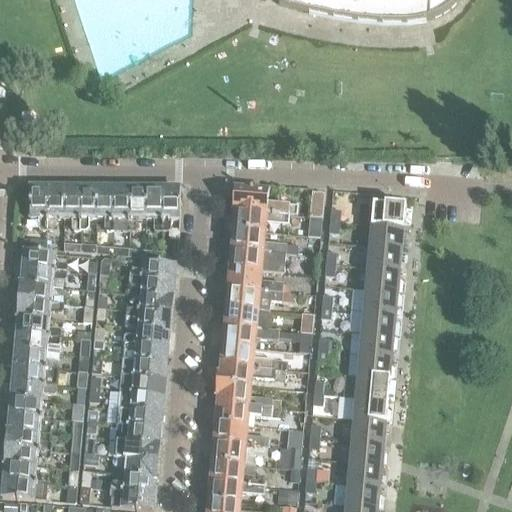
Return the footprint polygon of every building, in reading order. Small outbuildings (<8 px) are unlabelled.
[(280,5),(280,7),(304,13),(317,16),(343,21),(366,24),(378,25),(394,26),(402,26),(415,25),(427,23),(433,21),(439,19),(448,13),(456,6),(460,2),(460,0),(283,0),(283,6),(280,5)] [(11,136),(11,146),(19,146),(19,136),(11,136)] [(511,140),(487,141),(487,153),(511,152),(511,140)] [(48,234),(48,191),(32,191),(32,223),(41,223),(41,233),(42,234),(48,234)] [(48,191),(48,234),(55,234),(56,232),(56,223),(65,223),(65,191),(48,191)] [(81,191),(65,191),(65,223),(73,223),(73,233),(76,235),(81,235),(81,191)] [(81,191),(81,235),(88,235),(90,232),(90,223),(97,223),(98,191),(81,191)] [(98,191),(97,223),(106,223),(106,234),(108,236),(115,235),(115,234),(115,223),(115,191),(98,191)] [(130,191),(115,191),(115,223),(115,234),(130,234),(130,191)] [(130,191),(130,234),(136,234),(138,233),(138,223),(147,223),(147,191),(130,191)] [(163,191),(147,191),(147,223),(155,223),(155,233),(157,235),(163,235),(163,191)] [(163,191),(163,235),(168,235),(171,233),(171,223),(180,223),(180,193),(182,193),(182,191),(163,191)] [(291,219),(292,210),(269,208),(270,192),(256,191),(256,193),(236,191),(234,214),(236,214),(291,219)] [(325,196),(313,195),(311,220),(323,221),(325,196)] [(372,228),(405,231),(407,209),(374,206),(372,228)] [(342,214),(332,213),(331,225),(341,226),(342,214)] [(291,219),(236,214),(234,233),(267,236),(268,226),(291,228),(291,219)] [(311,220),(310,228),(323,229),(323,221),(311,220)] [(340,238),(341,226),(331,225),(329,237),(340,238)] [(405,231),(372,228),(370,250),(403,253),(405,231)] [(234,233),(233,253),(287,258),(288,248),(266,246),(267,236),(234,233)] [(30,250),(47,252),(48,244),(31,242),(30,250)] [(80,257),(81,247),(65,246),(64,255),(80,257)] [(97,249),(81,247),(80,257),(97,258),(97,249)] [(299,249),(288,248),(287,258),(296,258),(298,259),(299,249)] [(97,249),(97,258),(113,260),(114,250),(97,249)] [(130,252),(114,250),(113,260),(129,261),(130,252)] [(370,250),(368,271),(401,274),(403,253),(370,250)] [(130,252),(129,261),(146,262),(146,254),(130,252)] [(233,253),(231,272),(264,275),(265,266),(286,268),(287,258),(233,253)] [(163,255),(146,254),(146,262),(162,263),(163,255)] [(23,272),(68,276),(69,270),(66,268),(56,267),(56,258),(25,255),(23,272)] [(163,255),(162,263),(172,264),(172,263),(176,263),(177,257),(163,255)] [(338,257),(328,256),(327,268),(337,269),(338,257)] [(101,279),(110,280),(111,263),(105,262),(103,265),(101,279)] [(90,266),(89,278),(94,279),(98,279),(99,267),(90,266)] [(145,266),(145,267),(144,274),(133,273),(131,275),(131,282),(175,286),(177,269),(145,266)] [(336,281),(337,269),(327,268),(326,280),(336,281)] [(368,271),(366,293),(399,296),(401,274),(368,271)] [(68,276),(23,272),(22,289),(55,292),(56,284),(65,285),(68,282),(68,276)] [(231,272),(229,292),(292,297),(292,296),(291,295),(291,289),(284,288),(284,287),(263,285),(264,275),(231,272)] [(96,295),(98,279),(94,279),(89,278),(87,294),(96,295)] [(110,280),(101,279),(100,291),(109,292),(110,280)] [(175,286),(131,282),(130,289),(142,290),(141,299),(174,302),(175,286)] [(55,292),(22,289),(21,305),(64,309),(65,302),(63,300),(54,299),(55,292)] [(292,297),(229,292),(227,311),(271,315),(272,305),(282,306),(291,307),(292,297)] [(399,296),(366,293),(364,315),(397,318),(399,296)] [(94,312),(96,295),(87,294),(86,302),(87,302),(86,311),(94,312)] [(128,306),(128,315),(172,319),(174,302),(141,299),(140,307),(128,306)] [(323,311),(333,312),(334,300),(324,299),(323,311)] [(108,301),(99,300),(98,312),(107,313),(108,301)] [(21,305),(19,321),(51,324),(52,316),(62,317),(64,316),(64,309),(21,305)] [(93,328),(94,312),(86,311),(85,311),(84,327),(93,328)] [(270,325),(271,315),(227,311),(226,330),(280,335),(281,326),(270,325)] [(333,312),(323,311),(322,323),(332,324),(333,312)] [(106,325),(107,313),(98,312),(97,324),(106,325)] [(128,315),(126,331),(138,332),(171,335),(172,319),(128,315)] [(364,315),(362,337),(395,339),(397,318),(364,315)] [(313,337),(314,319),(302,317),(301,336),(313,337)] [(19,321),(18,338),(62,342),(63,336),(61,333),(51,331),(51,324),(19,321)] [(269,334),(226,330),(224,350),(257,353),(258,344),(279,346),(279,345),(280,336),(280,335),(269,334)] [(106,333),(97,332),(96,345),(104,345),(106,333)] [(125,341),(125,347),(169,351),(171,335),(138,332),(137,340),(128,339),(125,341)] [(91,344),(91,336),(79,335),(78,343),(82,344),(91,344)] [(280,336),(279,345),(291,346),(292,337),(280,336)] [(362,337),(360,358),(393,361),(395,339),(362,337)] [(62,342),(18,338),(16,354),(49,357),(50,349),(58,350),(62,348),(62,342)] [(330,343),(320,343),(319,355),(329,355),(330,343)] [(91,344),(82,344),(80,360),(90,361),(92,345),(91,344)] [(104,345),(96,345),(95,352),(104,353),(104,345)] [(169,351),(125,347),(124,364),(168,368),(169,351)] [(257,353),(224,350),(222,369),(286,375),(286,365),(256,363),(257,353)] [(16,354),(15,370),(59,374),(60,368),(58,366),(48,365),(49,357),(16,354)] [(328,367),(329,355),(319,355),(318,367),(328,367)] [(393,361),(360,358),(350,357),(348,379),(358,380),(391,383),(393,361)] [(89,377),(90,361),(80,360),(79,376),(89,377)] [(102,378),(103,361),(94,361),(93,377),(102,378)] [(166,384),(168,368),(124,364),(122,379),(134,380),(134,381),(166,384)] [(286,375),(222,369),(222,376),(219,376),(218,388),(253,391),(254,382),(285,385),(286,375)] [(15,370),(13,387),(58,391),(59,374),(15,370)] [(87,393),(89,377),(79,376),(77,392),(87,393)] [(122,380),(120,396),(165,400),(166,384),(134,381),(122,380)] [(358,380),(356,402),(389,405),(391,383),(358,380)] [(91,394),(100,394),(101,383),(92,382),(91,394)] [(325,399),(326,387),(316,386),(315,398),(325,399)] [(13,387),(12,403),(44,406),(45,398),(55,399),(57,397),(58,391),(13,387)] [(253,391),(218,388),(217,400),(219,400),(219,408),(276,413),(276,404),(252,402),(253,391)] [(86,402),(87,393),(77,392),(72,391),(71,401),(86,402)] [(98,407),(100,394),(91,394),(90,406),(98,407)] [(165,400),(120,396),(120,403),(123,407),(131,408),(131,414),(163,417),(165,400)] [(324,411),(325,399),(315,398),(314,410),(324,411)] [(389,405),(356,402),(354,423),(387,426),(389,405)] [(44,406),(12,403),(10,419),(55,423),(67,424),(67,416),(43,414),(44,406)] [(276,413),(219,408),(217,427),(250,430),(251,421),(276,423),(276,421),(275,421),(276,413)] [(75,409),(74,425),(75,425),(84,425),(86,410),(76,409),(75,409)] [(163,417),(131,414),(119,413),(118,429),(162,433),(163,417)] [(99,419),(89,418),(88,426),(98,427),(99,419)] [(55,423),(10,419),(9,436),(51,440),(52,431),(54,429),(55,423)] [(387,426),(354,423),(352,445),(385,448),(387,426)] [(83,443),(84,425),(75,425),(74,433),(74,442),(83,443)] [(97,436),(98,427),(88,426),(87,435),(97,436)] [(250,430),(217,427),(215,446),(278,452),(278,443),(249,441),(250,430)] [(118,429),(116,445),(160,449),(162,433),(118,429)] [(322,430),(312,429),(311,442),(321,443),(322,430)] [(51,440),(9,436),(7,452),(52,456),(53,450),(50,448),(51,440)] [(81,459),(83,443),(74,442),(72,458),(81,459)] [(97,443),(87,442),(85,459),(95,458),(97,443)] [(320,454),(321,443),(311,442),(310,453),(320,454)] [(116,445),(115,462),(159,466),(160,449),(116,445)] [(385,448),(352,445),(350,467),(383,470),(385,448)] [(278,452),(215,446),(214,466),(246,469),(247,459),(268,461),(268,460),(277,461),(278,452)] [(7,452),(6,468),(38,471),(39,463),(49,464),(51,462),(52,456),(7,452)] [(300,471),(302,454),(293,454),(292,468),(294,468),(294,471),(300,471)] [(81,467),(81,459),(72,458),(71,466),(81,467)] [(102,461),(89,459),(88,468),(101,469),(102,461)] [(159,466),(115,462),(114,467),(116,470),(126,471),(125,479),(157,482),(159,466)] [(319,464),(309,463),(308,472),(318,473),(319,464)] [(246,469),(214,466),(212,486),(269,491),(270,481),(246,479),(246,469)] [(350,467),(348,488),(381,491),(383,470),(350,467)] [(38,471),(6,468),(4,485),(49,489),(50,483),(47,480),(37,479),(38,471)] [(317,485),(318,473),(308,472),(307,484),(317,485)] [(299,487),(300,474),(290,473),(289,486),(299,487)] [(78,491),(79,475),(71,474),(69,491),(78,491)] [(93,476),(83,475),(82,492),(91,493),(92,484),(93,476)] [(112,489),(111,494),(156,498),(157,482),(125,479),(124,487),(115,486),(112,489)] [(316,497),(317,485),(307,484),(306,496),(316,497)] [(49,489),(4,485),(3,502),(34,505),(34,506),(35,496),(46,497),(48,495),(49,489)] [(212,486),(210,504),(243,507),(244,498),(268,500),(269,491),(212,486)] [(348,488),(347,510),(367,511),(379,511),(381,491),(348,488)] [(77,506),(78,491),(69,491),(68,508),(75,508),(77,506)] [(90,509),(91,493),(82,492),(81,506),(82,509),(90,509)] [(298,493),(280,492),(279,500),(278,506),(297,508),(298,493)] [(154,511),(156,498),(111,494),(111,501),(113,503),(113,511),(115,511),(154,511)]
